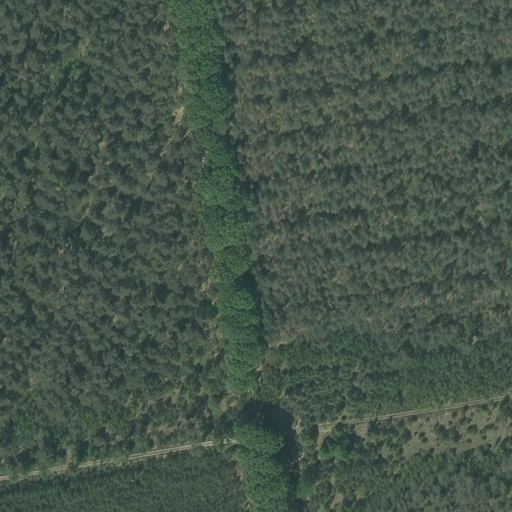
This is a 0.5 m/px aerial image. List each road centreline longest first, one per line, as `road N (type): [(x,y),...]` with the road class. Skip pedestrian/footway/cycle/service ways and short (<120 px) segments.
road 1 (track): [(0,479),(511,396)]
road 2 (track): [(192,0),(268,511)]
